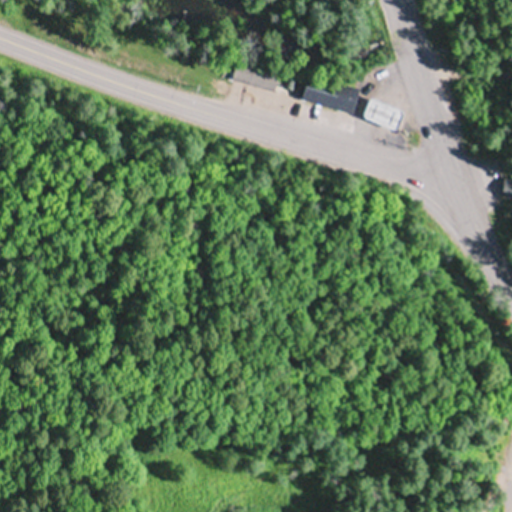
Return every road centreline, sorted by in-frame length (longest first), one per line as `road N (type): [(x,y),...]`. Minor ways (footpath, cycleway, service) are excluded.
road 1 (secondary): [(0,29),(163,90),(454,181)]
road 2 (secondary): [(399,0),(454,181)]
